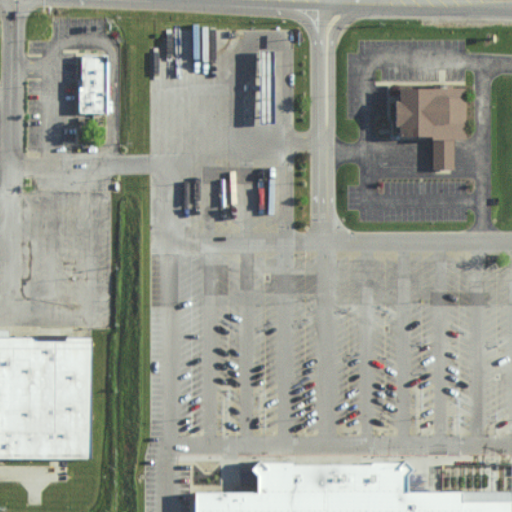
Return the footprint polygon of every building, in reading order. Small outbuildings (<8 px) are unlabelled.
[(255,123),(270,123),(269,49),(255,50),(255,123)] [(78,56),(107,56),(108,113),(78,113),(78,56)] [(465,90),(465,140),(454,140),(454,171),(431,171),(432,141),(425,141),(425,137),(399,137),(399,126),(394,126),(394,102),(399,102),(399,90),(429,90),(429,85),(451,85),(451,90),(465,90)] [(90,338),(90,459),(0,459),(0,330),(8,330),(8,338),(90,338)] [(261,490),(198,491),(198,511),(511,511),(511,490),(411,490),(411,473),(417,468),(409,458),(406,460),(392,460),(376,461),(373,464),(298,464),(296,461),(278,461),(267,461),(264,458),(255,467),(261,474),(261,490)]
